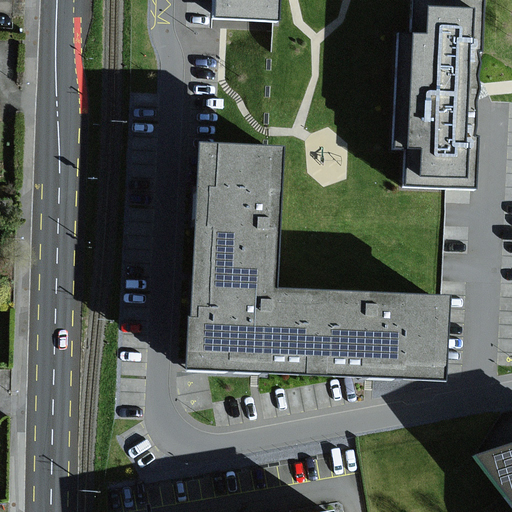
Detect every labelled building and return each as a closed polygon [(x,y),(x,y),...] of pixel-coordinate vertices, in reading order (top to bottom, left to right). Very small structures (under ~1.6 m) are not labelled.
[(209,0),(209,21),(268,25),(270,0),(209,0)] [(471,190),(480,6),(408,3),(406,43),(393,42),(388,148),(399,149),(397,186),(471,190)] [(186,155),(176,372),(262,298),(269,159),(186,155)] [(433,306),(262,298),(176,372),(253,375),(368,381),(430,384),(433,306)] [(511,443),(473,453),(511,501),(511,443)]
